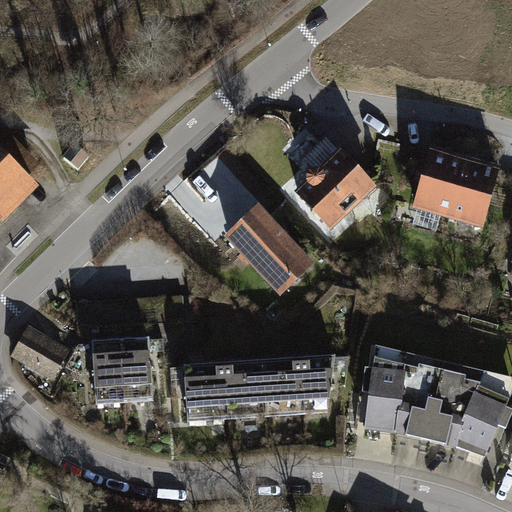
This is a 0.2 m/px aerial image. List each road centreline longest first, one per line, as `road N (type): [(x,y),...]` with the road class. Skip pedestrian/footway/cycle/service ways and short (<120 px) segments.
road 1 (residential): [(0,386),(75,458),(163,478),(319,477),(461,511)]
road 2 (residential): [(278,71),(100,222),(0,320)]
road 3 (residential): [(278,71),(340,96),(511,129)]
